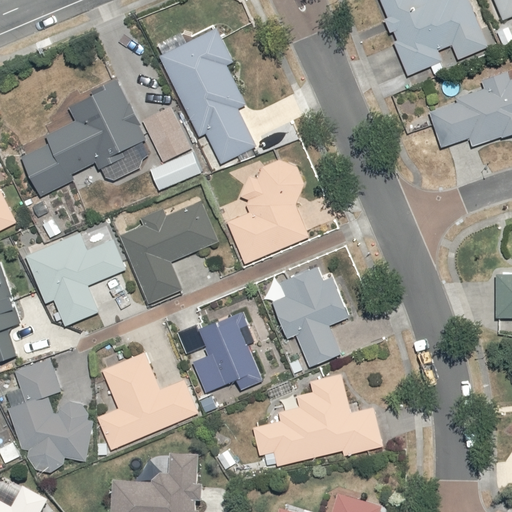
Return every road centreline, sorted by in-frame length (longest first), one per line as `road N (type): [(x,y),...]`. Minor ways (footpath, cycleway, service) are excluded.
road 1 (residential): [(455,511),(448,379),(394,230)]
road 2 (residential): [(394,230),(300,0)]
road 3 (residential): [(394,230),(511,184)]
